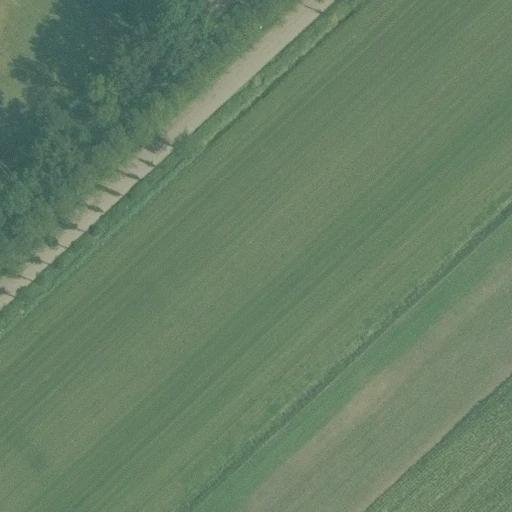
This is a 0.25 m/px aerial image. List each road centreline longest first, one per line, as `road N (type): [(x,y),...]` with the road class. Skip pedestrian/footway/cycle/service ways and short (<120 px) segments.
road 1 (tertiary): [(0,298),(320,0)]
road 2 (unclassified): [(0,209),(226,0)]
